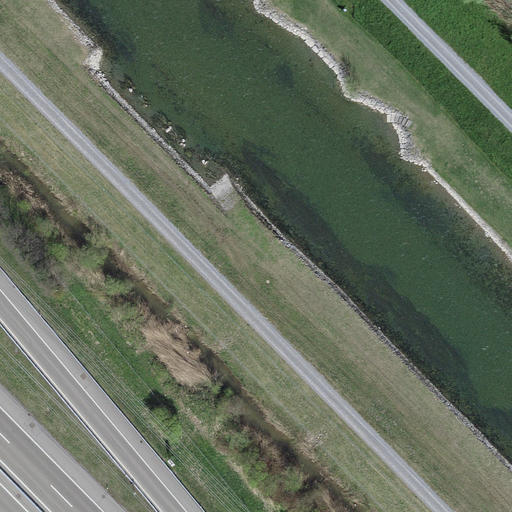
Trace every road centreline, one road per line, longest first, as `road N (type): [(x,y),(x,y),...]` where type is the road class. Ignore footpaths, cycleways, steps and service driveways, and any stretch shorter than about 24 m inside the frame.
road 1 (track): [(439,511),(0,64)]
road 2 (motorway): [(176,511),(0,299)]
road 3 (track): [(511,121),(392,0)]
